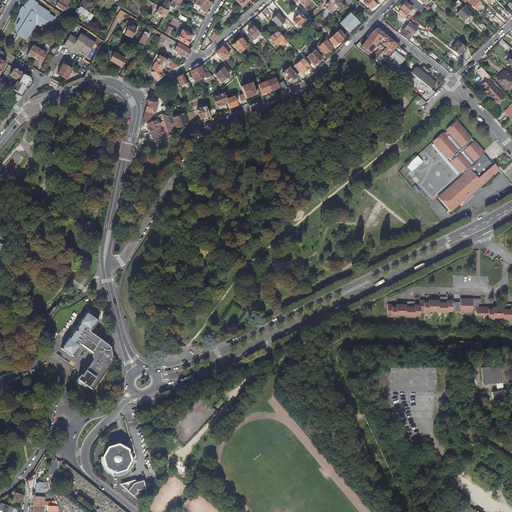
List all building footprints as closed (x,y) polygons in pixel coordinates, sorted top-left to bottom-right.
[(26,40),(32,31),(36,24),(40,26),(42,22),(46,25),(48,21),(51,23),(55,16),(49,13),(49,12),(37,4),(37,3),(32,0),(29,0),(25,7),(23,6),(21,8),(19,12),(17,16),(14,23),(16,24),(16,26),(16,29),(15,30),(15,31),(16,32),(17,32),(18,31),(19,30),(21,32),(20,33),(24,35),(22,38),(26,40)] [(63,11),(66,11),(69,7),(67,5),(59,0),(55,6),(63,11)] [(92,3),(87,0),(82,0),(75,11),(86,18),(86,17),(90,19),(93,15),(90,13),(92,7),(90,6),(92,3)] [(180,10),(182,7),(172,2),(172,3),(166,0),(163,7),(168,10),(170,6),(174,9),(175,6),(180,10)] [(205,13),(211,3),(205,0),(197,0),(194,5),(201,9),(200,11),(205,13)] [(336,8),(338,11),(347,4),(341,4),(337,0),(330,0),(325,4),(328,7),(326,9),(329,13),(336,8)] [(365,0),(364,2),(370,9),(373,6),(374,7),(378,3),(374,0),(365,0)] [(420,12),(425,7),(422,4),(416,0),(411,0),(409,3),(420,12)] [(454,5),(452,7),(454,9),(457,5),(460,2),(458,0),(454,5)] [(476,9),(481,3),(480,1),(478,0),(473,0),(475,1),(472,5),(476,9)] [(463,7),(464,6),(460,2),(457,5),(461,9),(457,14),(464,21),(471,14),(463,7)] [(164,18),(167,13),(168,12),(153,3),(152,5),(154,6),(153,8),(157,10),(155,13),(164,18)] [(407,14),(408,15),(413,9),(405,3),(400,8),(401,9),(407,14)] [(261,12),(266,18),(267,18),(271,15),(266,9),(261,12)] [(398,13),(404,18),(407,14),(401,9),(398,13)] [(121,11),(118,17),(124,21),(127,14),(121,11)] [(261,12),(258,16),(263,21),(266,18),(261,12)] [(299,27),(307,20),(301,13),(296,17),(296,18),(293,21),(299,27)] [(349,32),(360,23),(352,13),(341,23),(349,32)] [(415,26),(418,23),(410,16),(407,20),(410,22),(415,26)] [(250,22),(244,28),(254,40),(261,34),(250,22)] [(412,36),(418,29),(415,26),(410,22),(403,30),(412,36)] [(485,31),(488,28),(482,22),(479,25),(485,31)] [(128,26),(125,32),(133,36),(138,28),(132,24),(130,27),(128,26)] [(165,33),(171,36),(174,31),(168,27),(165,33)] [(339,30),(334,34),(340,41),(345,36),(339,30)] [(374,31),(367,39),(376,46),(381,39),(384,42),(383,44),(387,48),(386,49),(380,44),(377,47),(380,49),(383,51),(390,57),(393,53),(392,53),(398,45),(377,30),(374,31)] [(400,35),(408,41),(412,36),(403,30),(400,35)] [(177,39),(187,45),(192,36),(182,31),(177,39)] [(270,38),(276,46),(283,39),(277,32),(270,38)] [(143,33),(138,42),(143,45),(148,36),(143,33)] [(79,54),(80,52),(87,57),(95,42),(80,34),(77,39),(70,34),(63,45),(79,54)] [(340,41),(334,34),(329,39),(334,46),(340,41)] [(164,45),(169,38),(163,35),(162,37),(158,41),(164,45)] [(233,45),(240,54),(248,46),(241,38),(233,45)] [(325,54),(333,47),(326,39),(318,46),(325,54)] [(376,46),(367,39),(360,48),(369,55),(376,46)] [(451,49),(460,57),(467,48),(458,41),(451,49)] [(182,55),(187,59),(190,51),(178,43),(174,51),(178,53),(177,55),(181,57),(182,55)] [(30,56),(34,59),(39,50),(32,45),(26,56),(29,58),(30,56)] [(50,52),(55,55),(59,47),(54,45),(50,52)] [(39,50),(34,59),(38,61),(37,62),(40,64),(46,54),(41,50),(43,47),(41,46),(39,50)] [(222,47),(215,53),(222,61),(229,55),(222,47)] [(314,64),(322,57),(315,49),(307,56),(314,64)] [(374,57),(376,59),(379,55),(383,51),(380,49),(374,57)] [(383,51),(379,55),(389,63),(392,59),(390,57),(383,51)] [(109,63),(120,69),(124,63),(113,56),(109,63)] [(399,64),(401,65),(405,61),(399,56),(395,61),(396,62),(398,63),(399,64)] [(174,69),(179,66),(168,59),(167,61),(159,57),(156,61),(148,57),(147,59),(153,62),(155,64),(163,68),(165,64),(174,69)] [(310,67),(303,58),(296,65),(303,73),(310,67)] [(488,58),(485,61),(496,70),(498,68),(488,58)] [(151,70),(155,64),(153,62),(149,70),(149,78),(154,83),(157,81),(152,75),(151,70)] [(67,65),(65,64),(64,66),(62,64),(57,74),(66,80),(71,70),(67,67),(67,65)] [(161,72),(163,68),(155,64),(151,70),(152,75),(157,81),(164,75),(161,72)] [(9,65),(3,75),(7,77),(12,67),(9,65)] [(200,66),(190,71),(195,82),(206,77),(207,79),(212,76),(207,71),(204,73),(200,66)] [(297,75),(289,66),(281,73),(289,82),(297,75)] [(416,78),(412,74),(402,66),(398,71),(412,83),(416,78)] [(420,80),(432,89),(437,83),(417,67),(412,74),(416,78),(417,78),(420,80)] [(18,83),(23,73),(13,68),(9,76),(15,80),(14,81),(16,82),(18,83)] [(215,76),(222,83),(229,76),(223,68),(215,76)] [(487,74),(482,68),(478,71),(483,78),(485,76),(487,74)] [(119,77),(124,79),(128,73),(123,70),(119,77)] [(495,81),(505,72),(503,70),(494,79),(495,81)] [(511,79),(505,72),(495,81),(504,90),(510,84),(511,85),(511,79)] [(26,87),(30,78),(23,73),(18,83),(26,87)] [(184,75),(177,78),(181,86),(188,83),(184,75)] [(390,112),(392,110),(371,94),(370,91),(369,87),(370,84),(371,82),(374,80),(377,78),(380,78),(383,78),(385,79),(405,94),(406,92),(385,76),(382,75),(380,75),(375,76),(372,78),(369,80),(367,84),(366,87),(367,90),(367,94),(369,96),(390,112)] [(266,82),(270,91),(278,88),(275,78),(266,82)] [(505,99),(488,80),(481,86),(498,105),(505,99)] [(279,83),(283,90),(287,88),(283,81),(279,83)] [(22,95),(26,87),(18,83),(16,82),(15,83),(12,90),(22,95)] [(262,94),(270,91),(266,82),(258,85),(262,94)] [(241,87),(245,99),(256,95),(252,83),(241,87)] [(428,88),(423,94),(428,98),(432,94),(429,92),(431,90),(428,88)] [(150,97),(143,123),(153,118),(155,113),(156,113),(159,101),(154,100),(155,95),(154,94),(150,97)] [(226,103),(225,100),(223,94),(213,98),(216,107),(226,103)] [(400,111),(407,99),(404,96),(396,109),(400,111)] [(226,103),(229,108),(236,105),(233,97),(225,100),(226,103)] [(418,105),(422,100),(418,97),(414,102),(418,105)] [(200,119),(209,116),(205,106),(196,110),(200,119)] [(165,126),(167,132),(187,124),(183,114),(173,118),(170,111),(160,115),(165,126)] [(449,128),(475,159),(484,152),(474,141),(471,138),(472,138),(464,115),(449,128)] [(147,124),(150,132),(160,128),(157,120),(147,124)] [(160,128),(150,132),(153,139),(163,135),(160,128)] [(464,170),(478,188),(479,187),(490,177),(482,167),(475,159),(449,128),(446,130),(447,131),(444,134),(443,132),(439,135),(468,167),(464,170)] [(469,195),(478,188),(464,170),(468,167),(439,135),(433,141),(448,159),(449,158),(451,161),(461,173),(463,172),(465,174),(457,181),(469,195)] [(482,167),(490,177),(499,169),(493,162),(491,163),(488,166),(480,157),(483,154),(485,153),(484,152),(475,159),(482,167)] [(488,166),(491,163),(483,154),(480,157),(488,166)] [(417,156),(406,166),(411,172),(422,162),(417,156)] [(466,198),(469,195),(457,181),(453,184),(466,198)] [(459,204),(466,198),(453,184),(447,190),(459,204)] [(456,207),(459,204),(447,190),(442,194),(454,208),(456,207)] [(451,211),(454,208),(442,194),(438,197),(451,211)] [(406,306),(406,303),(396,303),(396,306),(392,306),(392,310),(388,310),(387,315),(397,315),(397,314),(405,314),(405,315),(415,316),(415,314),(420,314),(420,311),(430,311),(430,310),(438,310),(438,311),(448,311),(448,310),(460,310),(460,311),(472,311),(472,310),(476,310),(476,314),(484,314),(484,318),(494,318),(494,316),(501,316),(501,318),(511,318),(511,316),(511,306),(511,309),(503,308),(503,306),(488,306),(488,312),(484,312),(484,306),(478,306),(478,303),(480,303),(480,299),(478,299),(473,299),(473,297),(460,297),(460,301),(453,301),(453,299),(447,299),(447,301),(439,301),(439,299),(424,299),(424,306),(420,305),(420,304),(414,304),(414,306),(406,306)] [(98,321),(96,320),(96,319),(89,313),(87,312),(61,349),(71,356),(71,355),(73,357),(79,348),(78,348),(80,344),(95,355),(95,358),(82,377),(80,376),(77,379),(92,389),(111,362),(111,359),(112,359),(110,347),(109,347),(109,346),(89,332),(91,329),(92,330),(98,321)] [(483,386),(496,384),(503,384),(501,366),(481,368),(483,386)] [(504,391),(497,392),(492,393),(493,399),(507,397),(506,390),(504,391)] [(433,451),(426,438),(408,446),(415,460),(433,451)] [(131,460),(128,450),(118,445),(108,448),(103,457),(106,468),(115,473),(126,469),(131,460)] [(209,483),(215,478),(202,463),(209,457),(204,451),(196,457),(198,460),(194,464),(209,483)] [(173,464),(177,467),(186,458),(182,454),(173,464)] [(188,459),(186,458),(177,467),(184,472),(188,468),(184,464),(188,459)] [(148,496),(145,481),(135,483),(127,492),(139,501),(143,496),(148,496)] [(452,511),(465,501),(454,488),(438,502),(446,511),(452,511)] [(35,497),(34,505),(44,506),(48,506),(50,506),(50,502),(44,501),(44,497),(35,497)]
